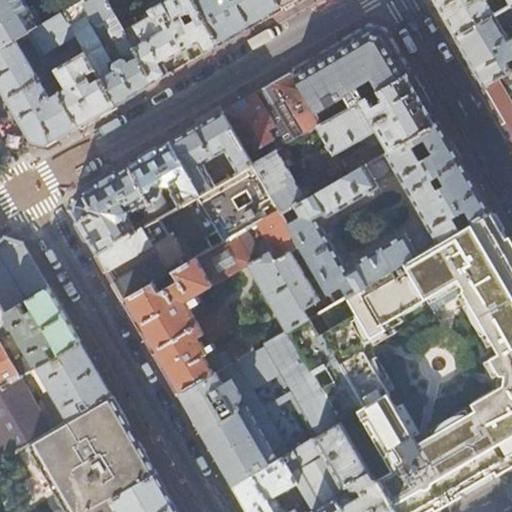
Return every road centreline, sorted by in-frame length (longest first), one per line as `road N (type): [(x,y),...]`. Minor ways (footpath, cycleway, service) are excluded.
road 1 (residential): [(26,191),(355,0)]
road 2 (residential): [(26,191),(215,511)]
road 3 (unclassified): [(511,192),(399,0)]
